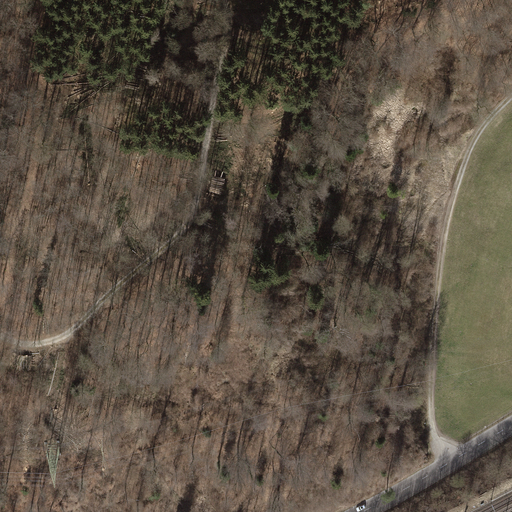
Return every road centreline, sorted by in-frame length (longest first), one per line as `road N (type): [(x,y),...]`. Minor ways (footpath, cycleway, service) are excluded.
road 1 (track): [(224,0),(199,193),(182,232),(63,336),(33,344),(0,335)]
road 2 (track): [(450,462),(431,416),(447,219),(470,147),(511,95)]
road 3 (tertiary): [(511,425),(361,511)]
road 4 (track): [(63,336),(53,391),(21,437),(27,457),(48,458)]
